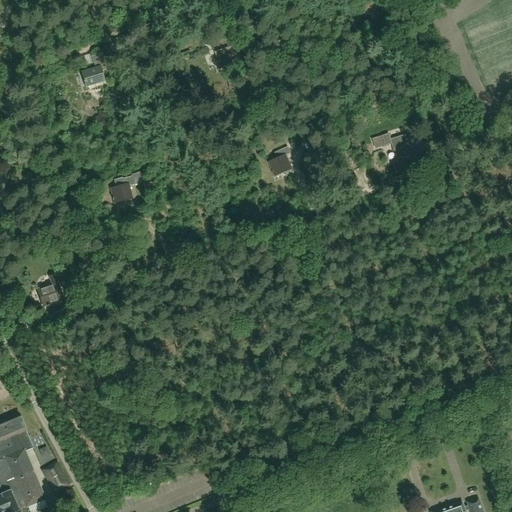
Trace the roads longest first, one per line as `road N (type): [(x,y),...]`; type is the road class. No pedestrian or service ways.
road 1 (track): [(436,160),(0,338)]
road 2 (tertiary): [(239,511),(511,399)]
road 3 (unclassified): [(92,511),(0,338)]
road 4 (track): [(0,95),(100,46),(159,0)]
